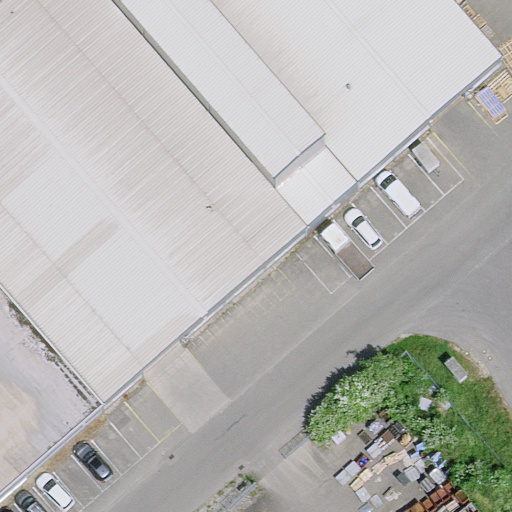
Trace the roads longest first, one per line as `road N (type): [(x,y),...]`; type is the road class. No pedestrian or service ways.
road 1 (unclassified): [(511,179),(128,511)]
road 2 (track): [(511,347),(436,246)]
